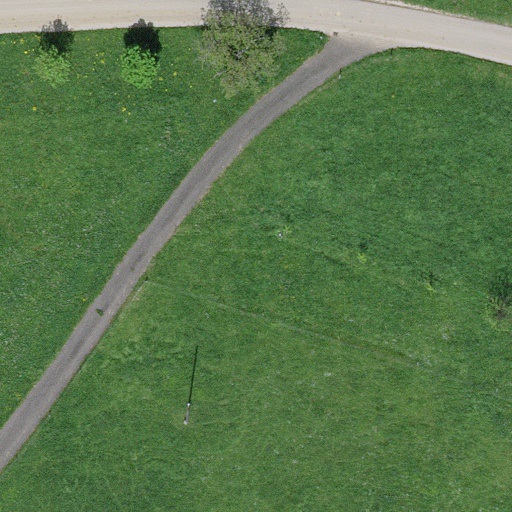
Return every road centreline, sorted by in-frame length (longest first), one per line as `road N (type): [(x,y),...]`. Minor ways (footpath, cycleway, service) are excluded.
road 1 (track): [(393,24),(275,108),(169,206),(0,454)]
road 2 (tertiary): [(511,51),(393,24),(263,10),(0,19)]
